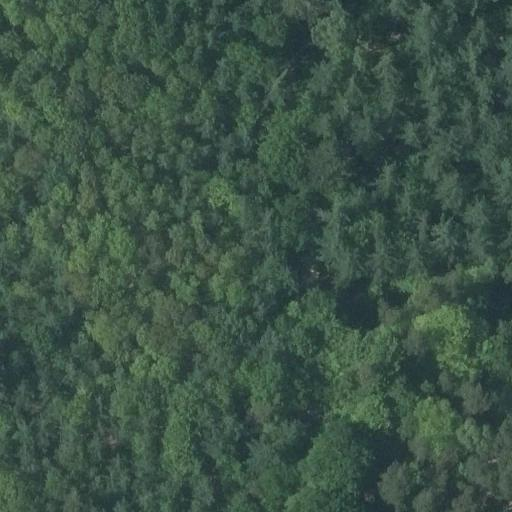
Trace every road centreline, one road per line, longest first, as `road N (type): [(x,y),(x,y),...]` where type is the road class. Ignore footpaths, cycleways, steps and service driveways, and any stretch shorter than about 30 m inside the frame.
road 1 (track): [(300,40),(342,242),(309,511)]
road 2 (track): [(0,118),(143,64),(300,40)]
road 3 (track): [(300,40),(399,48),(511,3)]
road 4 (track): [(511,446),(294,415)]
